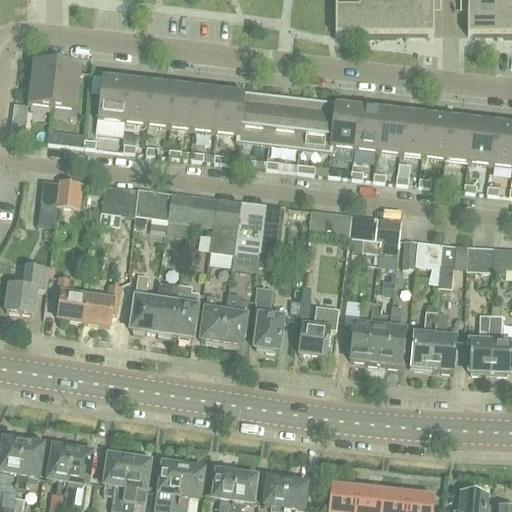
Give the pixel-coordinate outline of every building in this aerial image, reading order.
[(332,0),(332,8),(335,8),(335,38),(359,38),(359,0),(332,0)] [(381,0),(359,0),(359,38),(367,38),(367,41),(382,41),(381,0)] [(381,0),(382,41),(396,41),(396,38),(404,38),(404,0),(381,0)] [(404,0),(404,38),(433,38),(433,14),(440,14),(440,0),(404,0)] [(496,38),(496,0),(460,0),(460,14),(467,14),(467,38),(496,38)] [(511,0),(496,0),(496,38),(504,38),(504,41),(511,40),(511,0)] [(57,69),(32,66),(27,110),(52,113),(57,69)] [(52,113),(76,115),(81,71),(57,69),(52,113)] [(97,124),(124,127),(129,83),(102,80),(97,124)] [(124,127),(147,130),(152,86),(129,83),(124,127)] [(147,130),(170,132),(175,88),(152,86),(147,130)] [(170,132),(192,135),(197,91),(175,88),(170,132)] [(192,135),(215,138),(220,94),(197,91),(192,135)] [(235,146),(237,146),(243,96),(220,94),(215,138),(236,140),(235,146)] [(237,146),(268,150),(274,100),(243,96),(237,146)] [(268,150),(299,154),(305,104),(274,100),(268,150)] [(299,154),(330,157),(336,107),(305,104),(299,154)] [(332,151),(354,154),(359,110),(336,107),(330,157),(332,157),(332,151)] [(354,154),(376,157),(381,112),(359,110),(354,154)] [(376,157),(399,159),(404,115),(381,112),(376,157)] [(399,159),(422,162),(427,118),(404,115),(399,159)] [(422,162),(444,164),(449,120),(427,118),(422,162)] [(444,164),(467,167),(472,123),(449,120),(444,164)] [(467,167),(490,170),(495,126),(472,123),(467,167)] [(490,170),(511,172),(511,127),(495,126),(490,170)] [(9,143),(21,144),(22,136),(10,134),(9,143)] [(85,140),(71,138),(70,150),(83,152),(85,140)] [(83,152),(95,153),(96,145),(84,144),(83,152)] [(123,156),(135,158),(136,150),(124,148),(123,156)] [(145,159),(157,160),(158,152),(146,151),(145,159)] [(168,162),(180,163),(181,155),(169,154),(168,162)] [(191,164),(202,166),(203,158),(192,156),(191,164)] [(213,167),(226,168),(227,160),(214,159),(213,167)] [(234,169),(246,171),(247,163),(235,161),(234,169)] [(265,173),(277,174),(278,166),(266,165),(265,173)] [(297,169),(296,177),(314,179),(315,171),(297,169)] [(327,180),(339,181),(340,174),(328,172),(327,180)] [(350,183),(362,184),(363,176),(351,175),(350,183)] [(386,179),(374,177),(373,185),(385,187),(386,179)] [(395,188),(407,189),(408,181),(396,180),(395,188)] [(418,191),(430,192),(431,184),(419,183),(418,191)] [(83,187),(60,185),(59,188),(56,213),(81,215),(83,187)] [(442,186),(441,193),(453,195),(454,187),(442,186)] [(56,213),(59,188),(43,187),(39,225),(54,227),(56,213)] [(463,196),(475,197),(476,189),(464,188),(463,196)] [(486,199),(498,200),(499,192),(487,191),(486,199)] [(135,220),(138,196),(104,192),(102,217),(100,229),(121,232),(122,219),(135,220)] [(168,224),(171,199),(138,194),(138,196),(135,220),(151,223),(148,245),(165,247),(168,224)] [(187,227),(191,202),(171,199),(168,224),(184,226),(187,227)] [(213,230),(216,205),(191,202),(187,227),(213,230)] [(232,261),(240,208),(216,205),(213,230),(215,231),(211,258),(232,261)] [(259,265),(266,211),(240,208),(232,261),(259,265)] [(289,214),(284,213),(266,211),(259,265),(283,268),(289,214)] [(311,217),(303,216),(302,223),(310,224),(311,217)] [(348,245),(351,221),(311,217),(310,224),(308,241),(348,245)] [(377,224),(351,221),(348,245),(353,246),(352,256),(378,259),(379,246),(375,246),(377,224)] [(378,259),(397,261),(399,244),(401,227),(391,226),(379,224),(377,224),(375,246),(379,246),(378,259)] [(441,249),(417,246),(414,270),(438,273),(441,249)] [(450,293),(455,251),(441,249),(438,273),(436,292),(450,293)] [(493,277),(494,253),(471,252),(467,251),(466,273),(466,276),(479,277),(493,277)] [(511,273),(511,253),(494,253),(493,277),(504,278),(505,273),(511,273)] [(45,296),(48,276),(28,273),(25,293),(9,291),(6,317),(32,320),(35,295),(45,296)] [(151,337),(156,304),(145,303),(148,282),(138,280),(130,334),(133,334),(133,336),(143,338),(144,336),(151,337)] [(84,327),(88,302),(73,300),(75,285),(59,283),(56,311),(59,311),(58,324),(84,327)] [(171,340),(178,289),(158,287),(156,304),(151,337),(158,338),(158,340),(168,342),(169,339),(171,340)] [(178,289),(171,340),(179,341),(178,343),(188,345),(189,342),(192,343),(199,298),(190,297),(191,291),(178,289)] [(88,302),(84,327),(110,331),(112,318),(116,319),(120,291),(110,290),(108,305),(88,302)] [(225,317),(220,350),(235,352),(236,349),(241,350),(248,306),(240,305),(241,300),(228,298),(225,317)] [(220,350),(225,317),(214,315),(216,301),(206,299),(200,344),(205,344),(205,347),(220,350)] [(311,303),(301,302),(299,320),(309,322),(311,303)] [(299,318),(301,306),(291,305),(289,317),(299,318)] [(269,308),(257,306),(254,332),(257,332),(254,352),(265,353),(265,356),(275,357),(275,355),(278,355),(282,323),(268,321),(269,308)] [(359,330),(352,329),(349,354),(351,354),(350,364),(365,366),(369,331),(370,331),(373,309),(362,307),(359,330)] [(388,333),(389,321),(380,320),(381,310),(373,309),(370,331),(369,331),(365,366),(367,366),(367,369),(377,370),(377,367),(385,368),(389,333),(388,333)] [(501,316),(501,310),(491,310),(491,312),(491,320),(501,320),(501,316)] [(326,361),(329,335),(335,336),(338,315),(316,312),(313,332),(302,330),(298,358),(326,361)] [(398,334),(399,322),(400,313),(391,312),(389,321),(388,333),(389,333),(385,368),(387,368),(387,371),(397,373),(398,370),(401,370),(405,335),(398,334)] [(432,373),(437,318),(426,317),(424,340),(414,339),(410,371),(412,371),(413,374),(422,375),(424,372),(432,373)] [(437,318),(432,373),(440,374),(442,376),(451,377),(452,375),(453,375),(456,343),(445,342),(448,319),(437,318)] [(488,377),(491,320),(480,320),(479,346),(469,345),(468,376),(471,376),(471,380),(482,380),(482,377),(488,377)] [(491,320),(488,377),(496,378),(496,380),(506,381),(506,378),(509,378),(510,346),(501,346),(502,321),(491,320)] [(7,444),(3,444),(0,464),(0,492),(1,493),(15,496),(15,494),(23,444),(7,442),(7,444)] [(23,444),(15,494),(25,495),(27,481),(38,483),(43,450),(39,449),(40,447),(23,444)] [(65,501),(73,451),(57,449),(56,452),(53,451),(48,485),(58,486),(56,499),(65,501)] [(89,454),(73,451),(65,501),(63,511),(84,511),(93,458),(89,457),(89,454)] [(121,511),(129,463),(120,462),(121,459),(110,457),(110,460),(108,460),(102,499),(113,501),(111,511),(121,511)] [(144,506),(146,495),(150,466),(148,465),(148,463),(138,461),(138,464),(129,463),(121,511),(132,511),(134,504),(144,506)] [(177,511),(183,471),(174,470),(175,467),(165,465),(164,468),(163,468),(158,498),(155,511),(177,511)] [(187,511),(189,502),(200,503),(204,474),(202,474),(203,471),(192,469),(192,472),(183,471),(177,511),(187,511)] [(231,511),(236,478),(216,476),(213,503),(219,504),(218,511),(231,511)] [(241,511),(244,511),(245,507),(253,508),(256,481),(236,478),(231,511),(241,511)] [(283,511),(287,485),(267,482),(264,510),(271,511),(270,511),(283,511)] [(287,485),(283,511),(304,511),(307,488),(300,487),(287,485)] [(354,511),(357,492),(330,490),(327,511),(354,511)] [(380,511),(382,495),(357,492),(354,511),(380,511)] [(406,511),(408,498),(382,495),(380,511),(406,511)] [(485,511),(487,499),(483,499),(480,496),(476,496),(473,498),(460,496),(458,511),(485,511)] [(408,498),(406,511),(432,511),(433,501),(408,498)] [(23,511),(25,505),(14,503),(13,510),(12,511),(23,511)]
